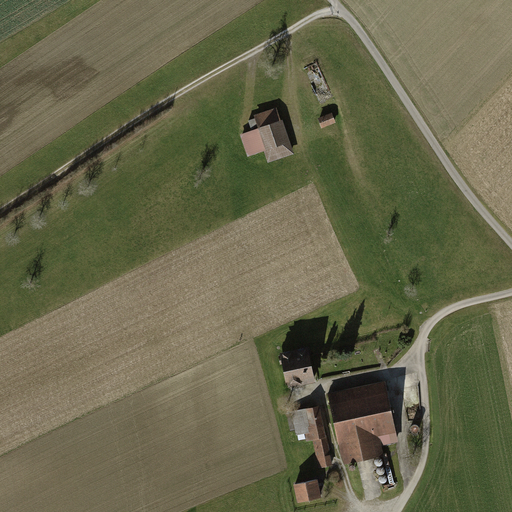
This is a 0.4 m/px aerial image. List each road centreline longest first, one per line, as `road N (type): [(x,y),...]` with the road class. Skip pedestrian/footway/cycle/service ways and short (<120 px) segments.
road 1 (track): [(286,30),(0,209)]
road 2 (track): [(511,244),(328,0)]
road 3 (track): [(393,511),(416,471),(424,426),(416,352),(426,317),(511,288)]
road 4 (track): [(340,10),(319,11),(286,30),(292,111)]
